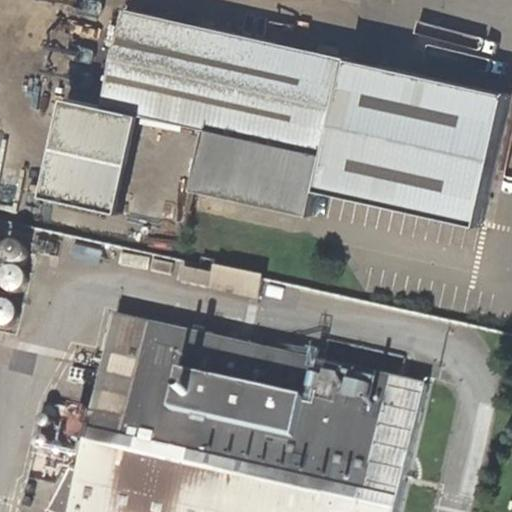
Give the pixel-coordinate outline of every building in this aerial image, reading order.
[(511,85),(511,83),(148,0),(130,0),(108,95),(147,104),(213,119),(330,146),(322,179),(482,216),(496,154),(511,85)] [(124,201),(147,104),(108,95),(71,87),(48,184),(124,201)] [(318,197),(322,179),(330,146),(213,119),(201,171),(318,197)] [(186,273),(263,289),(268,268),(221,258),(219,264),(190,258),(186,273)] [(397,511),(407,470),(429,374),(116,307),(72,511),(397,511)] [(78,399),(53,394),(43,442),(69,447),(78,399)]
